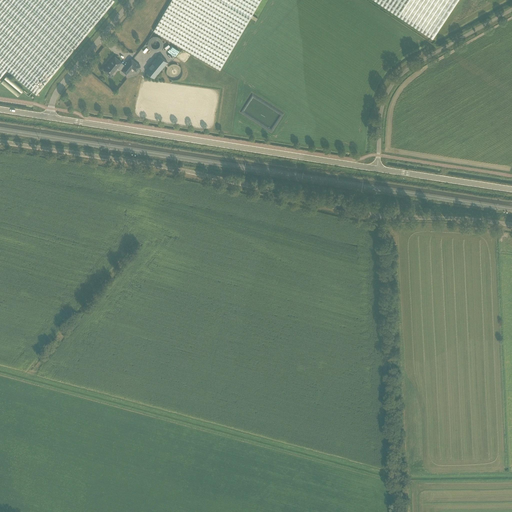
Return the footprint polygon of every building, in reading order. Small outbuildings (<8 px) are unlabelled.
[(0,0),(0,78),(7,70),(36,94),(114,1),(113,0),(0,0)] [(257,18),(252,15),(260,0),(171,0),(153,31),(220,70),(250,18),(256,21),(257,18)] [(374,0),(433,39),(458,0),(374,0)] [(149,51),(162,50),(162,37),(148,37),(149,51)] [(154,78),(167,63),(159,55),(145,71),(154,78)] [(117,67),(121,70),(124,66),(121,63),(115,57),(104,70),(110,76),(117,67)] [(131,59),(125,66),(124,66),(121,70),(121,71),(122,71),(126,75),(132,68),(136,72),(141,67),(131,59)] [(6,76),(0,82),(18,96),(23,90),(6,76)]
